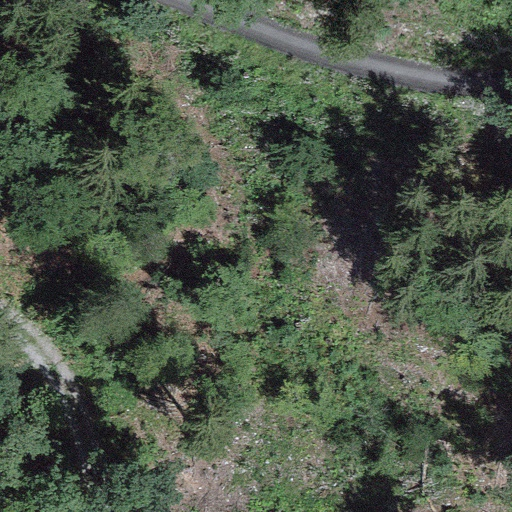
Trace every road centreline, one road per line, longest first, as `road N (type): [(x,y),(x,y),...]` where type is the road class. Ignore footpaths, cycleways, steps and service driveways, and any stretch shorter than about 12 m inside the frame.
road 1 (trunk): [(511,66),(312,511)]
road 2 (track): [(184,0),(351,64),(511,87)]
road 3 (track): [(0,306),(54,352),(115,511)]
